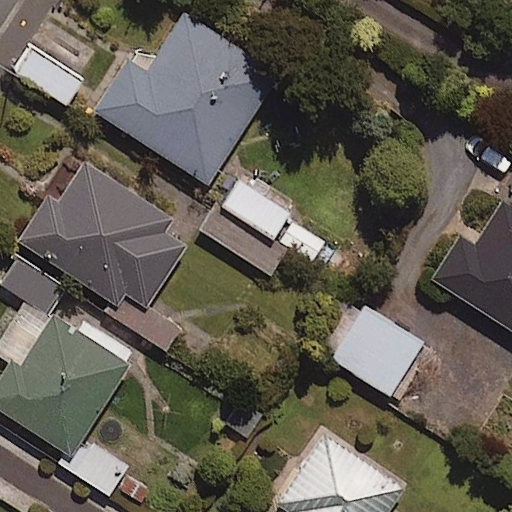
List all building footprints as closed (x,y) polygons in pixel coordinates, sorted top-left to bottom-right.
[(276,72),(183,12),(147,68),(130,57),(97,109),(207,180),(276,72)] [(31,44),(14,70),(69,105),(86,78),(31,44)] [(48,191),(16,242),(110,301),(104,310),(168,351),(183,329),(150,308),(188,247),(165,232),(174,218),(83,160),(59,198),(48,191)] [(216,202),(198,229),(271,276),(288,249),(312,264),(329,239),(239,180),(222,206),(216,202)] [(460,234),(431,281),(511,330),(511,206),(501,200),(474,243),(460,234)] [(66,290),(16,260),(0,285),(50,316),(66,290)] [(363,301),(329,356),(391,395),(426,340),(363,301)] [(21,367),(11,360),(0,376),(0,413),(71,460),(133,365),(55,314),(21,367)] [(239,400),(226,423),(250,437),(264,414),(239,400)] [(176,463),(108,414),(92,437),(160,486),(176,463)] [(278,511),(391,511),(409,486),(320,427),(268,506),(278,511)] [(62,459),(59,465),(110,496),(125,473),(129,466),(94,444),(87,449),(81,446),(70,464),(62,459)] [(128,475),(120,490),(142,502),(150,486),(128,475)]
